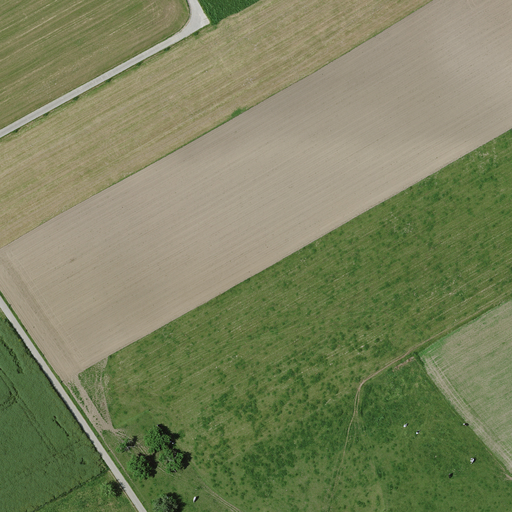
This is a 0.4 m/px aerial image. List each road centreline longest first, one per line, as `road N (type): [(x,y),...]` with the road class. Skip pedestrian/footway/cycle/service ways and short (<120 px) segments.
road 1 (track): [(142,511),(0,301)]
road 2 (track): [(189,0),(187,27),(0,133)]
